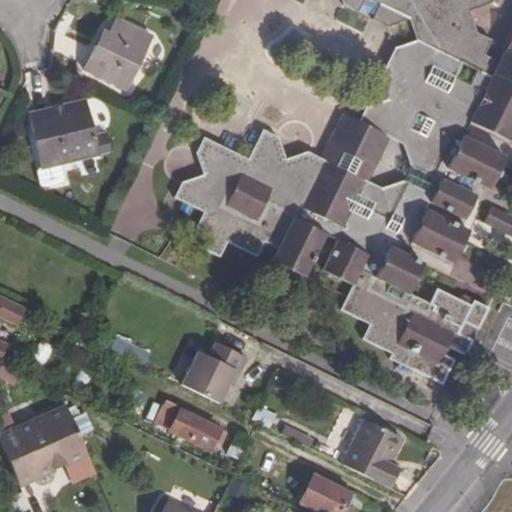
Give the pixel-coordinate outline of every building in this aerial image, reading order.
[(511,135),(511,78),(496,65),(482,58),(488,44),(473,36),(466,17),(487,9),(491,0),(335,0),(338,7),(383,29),(405,22),(412,43),(389,51),(375,81),(382,102),(362,109),(354,125),(384,141),(396,146),(404,167),(396,181),(378,188),(364,182),(318,158),(307,154),(284,160),(277,138),(262,131),(248,161),(234,153),(239,143),(226,136),(220,147),(203,138),(195,155),(202,176),(181,183),(172,199),(181,203),(177,211),(188,217),(192,209),(202,214),(195,227),(197,229),(198,229),(199,230),(200,231),(201,232),(202,233),(202,235),(203,236),(203,237),(204,239),(204,240),(204,241),(204,243),(204,244),(204,246),(203,247),(203,249),(203,250),(219,258),(227,243),(256,258),(263,243),(277,251),(284,235),(316,250),(323,236),(336,243),(321,270),(352,286),(340,310),(369,325),(361,339),(391,354),(388,359),(396,362),(395,367),(408,374),(410,370),(442,385),(450,369),(454,361),(443,355),(447,347),(464,355),(488,309),(462,296),(459,302),(435,289),(427,305),(402,293),(396,291),(411,262),(399,255),(405,243),(436,259),(453,225),(422,211),(426,203),(457,218),(468,196),(474,184),(483,167),(479,157),(485,148),(461,137),(468,124),(508,144),(511,135)] [(95,44),(82,69),(127,91),(152,38),(115,19),(107,35),(101,48),(95,44)] [(101,32),(95,44),(101,48),(107,35),(101,32)] [(511,33),(496,65),(511,78),(511,33)] [(28,120),(41,171),(38,172),(37,176),(40,189),(43,191),(64,186),(66,183),(62,166),(110,155),(104,129),(91,132),(85,107),(64,112),(66,118),(53,121),(52,114),(28,120)] [(52,114),(53,121),(66,118),(64,112),(52,114)] [(339,117),(318,158),(364,182),(384,141),(354,125),(339,117)] [(483,167),(474,184),(487,191),(503,159),(485,148),(479,157),(483,167)] [(468,196),(457,218),(461,220),(472,198),(468,196)] [(492,208),(483,223),(497,230),(504,214),(492,208)] [(511,217),(504,214),(497,230),(511,237),(511,217)] [(453,225),(436,259),(447,264),(465,232),(453,225)] [(277,251),(271,262),(303,277),(316,250),(284,235),(277,251)] [(411,262),(396,291),(402,293),(416,265),(411,262)] [(0,351),(3,344),(0,342),(0,318),(13,325),(21,308),(0,297),(0,351)] [(41,372),(53,348),(40,342),(29,366),(41,372)] [(246,359),(215,344),(207,359),(197,354),(180,387),(218,406),(228,386),(234,373),(238,375),(246,359)] [(140,367),(117,355),(111,367),(135,379),(140,367)] [(238,375),(234,373),(228,386),(232,388),(238,375)] [(164,403),(157,419),(172,426),(170,431),(208,449),(213,438),(218,442),(223,432),(184,414),(187,407),(182,404),(180,407),(166,400),(164,403)] [(257,406),(250,420),(269,429),(275,415),(257,406)] [(0,437),(0,445),(17,484),(86,454),(65,408),(0,437)] [(157,419),(151,431),(167,439),(170,431),(172,426),(157,419)] [(397,439),(363,422),(340,466),(380,486),(387,470),(382,468),(397,439)] [(311,441),(283,427),(279,436),(306,450),(311,441)] [(402,441),(397,439),(382,468),(387,470),(402,441)] [(313,475),(298,505),(313,511),(339,511),(349,492),(313,475)] [(184,511),(166,503),(161,511),(184,511)]
